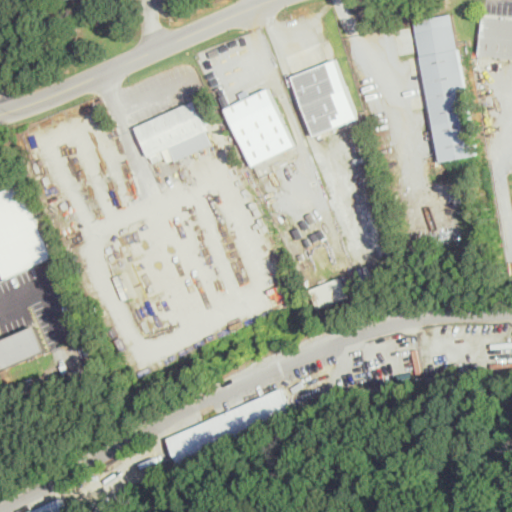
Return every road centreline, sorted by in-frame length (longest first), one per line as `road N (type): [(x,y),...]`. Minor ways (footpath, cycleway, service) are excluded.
road 1 (residential): [(511,309),(393,322),(169,418),(0,507)]
road 2 (tertiary): [(270,0),(0,111)]
